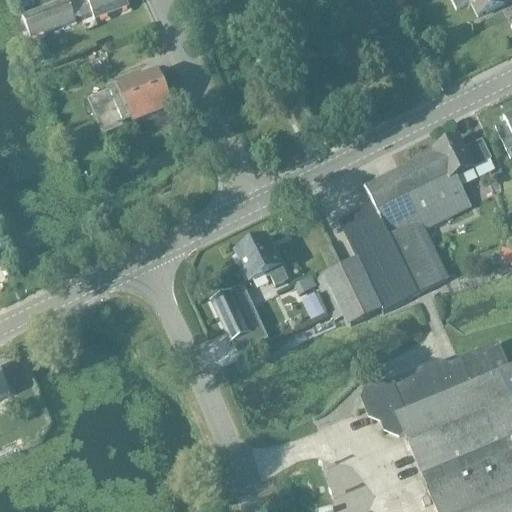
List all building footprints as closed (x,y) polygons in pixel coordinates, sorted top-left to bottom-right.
[(30,40),(75,22),(67,0),(22,18),(30,40)] [(94,22),(127,9),(123,0),(78,0),(73,2),(81,21),(92,17),(94,22)] [(399,23),(387,0),(366,0),(367,1),(339,15),(349,36),(334,44),(347,68),(371,55),(363,40),(383,30),(399,23)] [(501,2),(505,0),(449,0),(455,12),(469,4),(477,19),(503,6),(501,2)] [(86,62),(90,75),(103,72),(100,58),(86,62)] [(123,129),(168,110),(155,78),(144,82),(142,78),(108,92),(108,93),(88,101),(102,137),(123,128),(123,129)] [(279,109),(293,102),(288,93),(274,99),(279,109)] [(511,114),(503,119),(506,124),(495,130),(506,153),(511,162),(511,161),(511,114)] [(373,208),(338,224),(382,315),(448,282),(424,232),(471,209),(456,179),(474,170),(473,170),(490,161),(481,143),(464,151),(458,139),(433,152),(434,156),(364,191),(373,208)] [(275,289),(288,283),(271,249),(268,251),(262,240),(238,252),(243,263),(240,265),(250,284),(268,275),(275,289)] [(230,345),(251,335),(231,293),(210,303),(230,345)] [(366,393),(362,401),(370,419),(378,422),(382,421),(387,433),(398,438),(404,436),(421,478),(423,478),(426,485),(428,491),(427,491),(435,511),(511,511),(511,369),(508,371),(498,345),(445,366),(437,363),(417,372),(414,380),(394,388),(386,385),(366,393)] [(0,400),(9,396),(0,377),(0,400)]
